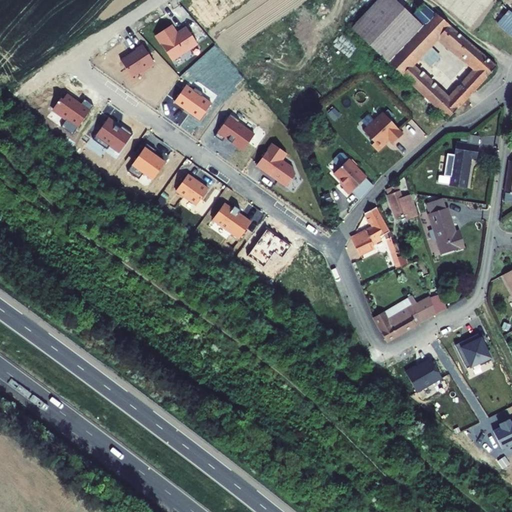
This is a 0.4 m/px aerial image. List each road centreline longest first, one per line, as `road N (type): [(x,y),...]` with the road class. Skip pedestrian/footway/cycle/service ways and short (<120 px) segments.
road 1 (track): [(0,177),(280,372),(428,511)]
road 2 (track): [(382,352),(367,376),(367,398),(0,132)]
road 3 (motorway): [(269,511),(0,309)]
road 4 (residential): [(336,252),(72,61)]
road 5 (residential): [(336,252),(342,229),(393,171),(511,89)]
road 6 (motorway): [(0,367),(192,511)]
road 7 (residential): [(427,328),(382,352),(336,252)]
road 8 (track): [(367,398),(480,511)]
road 9 (residential): [(511,100),(491,237)]
road 10 (residential): [(491,237),(477,295),(427,328)]
